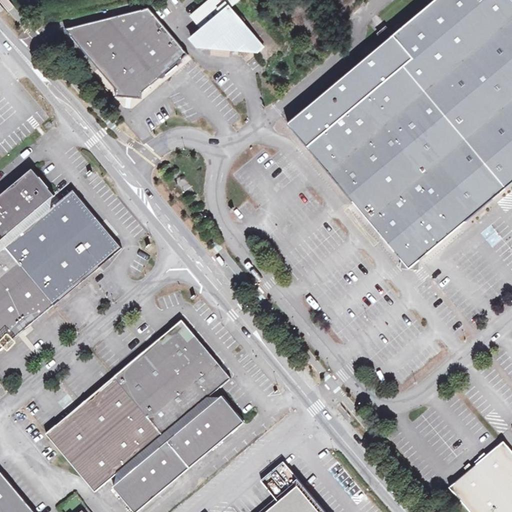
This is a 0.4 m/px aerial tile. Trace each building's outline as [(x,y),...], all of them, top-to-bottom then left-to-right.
[(192,41),(198,48),(222,50),(259,54),(265,48),(231,9),(241,0),(213,0),(193,17),(204,31),(192,41)] [(385,43),(337,83),(367,121),(397,158),(458,229),(511,183),(511,0),(436,0),(394,35),(385,43)] [(149,10),(106,20),(155,83),(161,78),(165,78),(174,71),(182,64),(182,61),(188,56),(153,13),(149,10)] [(118,92),(117,98),(135,99),(142,100),(143,93),(155,83),(106,20),(66,30),(118,92)] [(379,35),(385,43),(394,35),(387,27),(379,35)] [(304,142),(319,160),(367,121),(337,83),(288,124),(304,142)] [(397,158),(367,121),(319,160),(335,179),(349,196),(397,158)] [(458,229),(397,158),(349,196),(410,269),(458,229)] [(33,168),(10,187),(33,213),(53,196),(55,195),(44,182),(33,168)] [(39,220),(33,213),(10,187),(0,195),(0,240),(54,305),(71,291),(88,277),(39,220)] [(53,208),(39,220),(88,277),(122,248),(108,231),(81,198),(74,190),(60,201),(53,208)] [(39,220),(53,208),(53,196),(33,213),(39,220)] [(0,308),(20,334),(37,320),(54,305),(0,240),(0,308)] [(218,256),(215,259),(222,267),(225,264),(218,256)] [(0,351),(20,334),(0,308),(0,351)] [(149,349),(198,408),(212,396),(233,379),(193,332),(183,320),(149,349)] [(198,408),(149,349),(131,362),(115,377),(170,440),(203,413),(198,408)] [(170,440),(115,377),(99,391),(82,404),(133,463),(137,468),(170,440)] [(221,397),(212,396),(198,408),(203,413),(221,397)] [(203,413),(225,440),(246,423),(240,416),(233,406),(223,396),(221,397),(203,413)] [(118,475),(133,463),(82,404),(65,418),(46,434),(96,493),(118,475)] [(203,413),(170,440),(191,467),(225,440),(203,413)] [(138,511),(191,467),(170,440),(137,468),(116,485),(114,487),(125,501),(134,511),(138,511)] [(511,507),(511,451),(504,442),(488,456),(485,455),(482,457),(475,463),(511,507)] [(133,463),(118,475),(116,485),(137,468),(133,463)] [(324,511),(284,463),(262,482),(276,499),(260,511),(324,511)] [(511,511),(511,507),(475,463),(468,470),(465,472),(465,475),(449,488),(469,511),(511,511)] [(34,511),(2,472),(0,473),(0,511),(34,511)]
